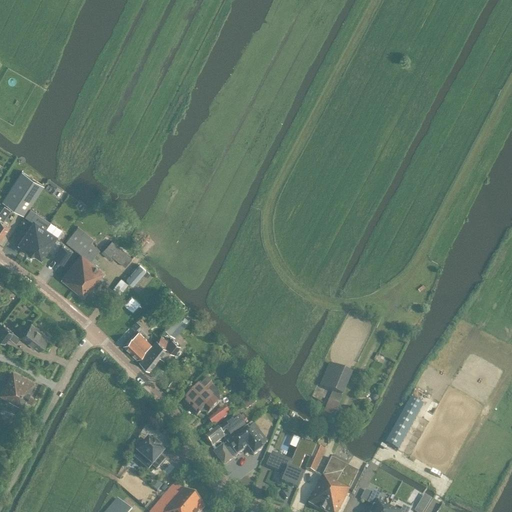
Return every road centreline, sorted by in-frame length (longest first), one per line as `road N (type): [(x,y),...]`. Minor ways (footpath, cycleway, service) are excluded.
road 1 (track): [(375,0),(272,196),(267,222),(276,260),(302,290),(339,303),(378,297)]
road 2 (track): [(338,423),(394,301),(391,290),(417,263),(511,82)]
road 3 (tertiary): [(283,511),(217,474),(167,401),(95,332)]
road 4 (unclassified): [(0,509),(95,332)]
road 5 (tertiary): [(95,332),(0,258)]
